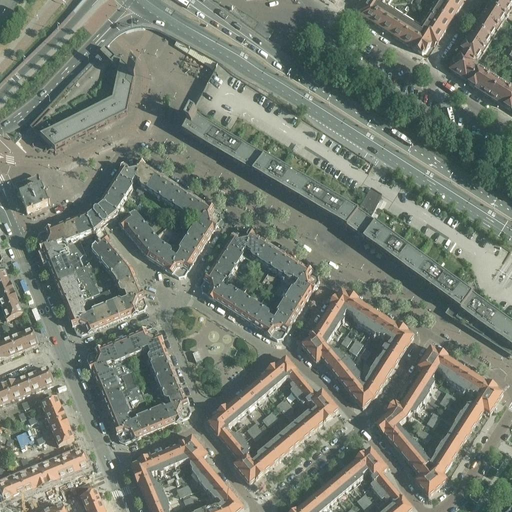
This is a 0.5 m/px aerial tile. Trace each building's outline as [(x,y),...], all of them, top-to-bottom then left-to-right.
[(381,8),(380,2),(381,0),(384,2),(384,0),(370,0),(361,14),(362,18),(371,24),(381,8),(381,9),(381,8)] [(457,14),(464,4),(458,0),(444,0),(442,4),(457,14)] [(507,14),(511,6),(511,2),(511,1),(508,0),(494,0),(489,8),(505,18),(507,20),(509,16),(507,14)] [(291,61),(266,45),(267,44),(253,35),(259,25),(235,9),(233,12),(231,11),(228,16),(218,10),(219,8),(209,2),(204,11),(200,8),(175,47),(213,72),(216,67),(217,67),(219,63),(244,79),(245,77),(270,93),(291,61)] [(451,24),(457,14),(442,4),(435,14),(451,24)] [(381,30),(391,15),(381,9),(381,8),(371,24),(381,30)] [(500,26),(505,18),(489,8),(482,19),(500,30),(502,27),(500,26)] [(444,35),(451,24),(435,14),(429,25),(444,35)] [(392,37),(401,22),(391,15),(381,30),(392,37)] [(500,30),(482,19),(475,30),(491,41),(495,33),(497,34),(500,30)] [(402,43),(412,28),(401,22),(392,37),(402,43)] [(437,45),(444,35),(429,25),(425,31),(425,32),(423,35),(424,36),(434,42),(434,43),(437,45)] [(412,50),(420,37),(420,35),(418,34),(418,32),(412,28),(402,43),(412,50)] [(486,47),(491,41),(475,30),(468,41),(486,53),(488,48),(486,47)] [(425,56),(434,43),(434,42),(424,36),(423,35),(420,35),(420,37),(412,50),(422,56),(425,56)] [(486,53),(468,41),(461,53),(463,54),(474,61),(477,63),(481,55),(483,57),(486,53)] [(216,73),(183,136),(347,237),(351,240),(456,314),(450,323),(509,361),(511,355),(511,273),(483,255),(478,262),(448,243),(449,241),(427,226),(426,228),(378,197),(327,164),(328,162),(306,148),(304,150),(282,135),(294,116),(269,100),(294,62),(287,57),(285,56),(268,45),(244,81),(220,65),(216,73)] [(87,140),(99,134),(98,133),(102,130),(106,128),(108,130),(129,119),(130,118),(128,116),(129,109),(131,107),(132,108),(138,82),(108,52),(32,130),(56,154),(60,150),(65,148),(67,150),(79,144),(78,143),(81,140),(85,138),(87,140)] [(477,69),(476,64),(473,63),(474,61),(463,54),(461,57),(451,72),(466,82),(467,81),(470,83),(477,73),(475,71),(477,69)] [(479,93),(491,75),(487,73),(486,75),(479,70),(477,73),(470,83),(468,86),(479,93)] [(490,100),(500,84),(493,79),(494,77),(491,75),(479,93),(490,100)] [(501,107),(511,89),(511,88),(509,86),(507,88),(500,84),(490,100),(501,107)] [(511,89),(501,107),(511,113),(511,112),(511,89)] [(147,191),(156,176),(144,168),(145,167),(140,164),(139,165),(134,161),(133,160),(133,161),(129,162),(128,162),(127,163),(128,163),(124,168),(120,173),(121,173),(118,178),(131,187),(135,180),(142,184),(141,186),(141,188),(147,191)] [(160,199),(169,184),(156,176),(147,191),(160,199)] [(50,206),(41,187),(39,180),(36,179),(36,178),(35,178),(35,179),(19,186),(18,186),(17,186),(17,187),(18,187),(17,189),(16,189),(16,190),(17,191),(17,192),(21,201),(26,214),(27,214),(27,215),(26,215),(27,216),(28,216),(28,215),(49,206),(49,207),(50,207),(50,206)] [(125,202),(132,190),(132,187),(131,187),(118,178),(109,192),(125,202)] [(173,208),(183,192),(169,184),(160,199),(173,208)] [(117,215),(125,202),(109,192),(101,205),(117,215)] [(186,216),(196,201),(183,192),(173,208),(186,216)] [(210,210),(209,209),(196,201),(186,216),(192,220),(194,220),(195,218),(202,222),(210,210)] [(107,228),(117,219),(118,218),(118,216),(117,215),(101,205),(97,210),(95,212),(92,214),(87,217),(93,234),(94,236),(96,236),(98,235),(107,228)] [(218,228),(221,222),(221,223),(222,221),(221,221),(220,217),(221,216),(220,216),(214,213),(215,212),(210,209),(209,209),(210,210),(202,222),(198,228),(212,237),(214,233),(215,233),(218,228)] [(93,234),(87,217),(72,223),(79,240),(93,234)] [(131,240),(145,228),(136,217),(134,217),(121,228),(131,240)] [(79,240),(72,223),(58,229),(64,244),(63,244),(64,245),(66,245),(79,240)] [(155,240),(145,228),(131,240),(141,252),(155,240)] [(203,251),(212,237),(198,228),(195,228),(187,241),(203,251)] [(56,247),(63,244),(64,244),(58,229),(52,231),(51,230),(46,233),(46,234),(40,236),(39,236),(40,237),(38,241),(37,241),(38,242),(40,248),(39,248),(42,254),(43,253),(45,259),(59,253),(56,247)] [(246,251),(254,238),(255,237),(250,234),(249,235),(244,232),(244,231),(243,231),(243,232),(239,232),(238,232),(237,233),(238,233),(228,248),(242,257),(246,251)] [(98,246),(105,241),(102,238),(101,239),(96,242),(98,246)] [(258,262),(268,247),(254,238),(246,251),(253,255),(252,257),(252,259),(258,262)] [(125,264),(106,241),(105,240),(105,241),(98,246),(92,251),(92,253),(111,276),(125,264)] [(156,265),(166,250),(160,246),(155,240),(141,252),(147,259),(148,260),(149,261),(156,265)] [(195,264),(203,251),(187,241),(180,253),(180,255),(181,255),(195,264)] [(271,270),(281,255),(268,247),(258,262),(271,270)] [(235,271),(243,259),(242,257),(228,248),(220,261),(235,271)] [(169,274),(174,265),(177,261),(170,257),(171,255),(170,253),(166,250),(156,265),(168,273),(169,274)] [(48,267),(65,260),(63,254),(60,253),(59,253),(45,259),(48,267)] [(192,268),(195,264),(181,255),(177,261),(174,265),(188,273),(189,273),(189,274),(193,269),(192,268)] [(284,279),(294,263),(281,255),(271,270),(284,279)] [(71,274),(65,260),(48,267),(54,281),(71,274)] [(228,283),(235,271),(220,261),(211,274),(225,283),(226,284),(228,283)] [(319,284),(318,279),(319,279),(318,278),(317,278),(312,275),(313,274),(308,271),(307,272),(294,263),(284,279),(281,283),(293,291),(295,290),(296,291),(309,300),(312,295),(313,296),(316,291),(315,290),(319,285),(320,284),(319,283),(319,284)] [(136,281),(133,274),(133,273),(132,272),(125,264),(111,276),(117,282),(119,288),(136,281)] [(188,273),(174,265),(169,274),(168,273),(168,274),(173,277),(179,280),(178,280),(180,281),(180,280),(184,279),(185,280),(185,279),(188,273)] [(89,276),(85,268),(71,274),(74,282),(89,276)] [(74,282),(71,274),(54,281),(57,289),(74,282)] [(222,289),(225,283),(211,274),(202,289),(201,290),(202,290),(202,295),(203,296),(209,299),(208,300),(213,303),(214,302),(213,302),(222,289)] [(0,289),(12,285),(10,280),(8,281),(5,275),(0,276),(0,289)] [(96,288),(89,276),(74,282),(79,295),(96,288)] [(147,307),(144,301),(145,301),(143,295),(142,295),(136,281),(119,288),(122,294),(124,295),(125,294),(128,302),(122,304),(120,303),(114,306),(113,303),(105,306),(113,326),(133,318),(139,316),(138,315),(144,313),(145,313),(145,312),(147,308),(147,307)] [(79,295),(74,282),(57,289),(62,302),(79,295)] [(14,296),(12,290),(14,289),(12,285),(0,289),(0,300),(0,301),(14,296)] [(279,298),(283,291),(279,288),(274,295),(279,298)] [(227,311),(237,295),(231,292),(229,292),(228,293),(222,289),(213,302),(214,302),(227,311)] [(301,313),(309,300),(296,291),(295,290),(293,291),(285,303),(301,313)] [(343,311),(346,307),(343,305),(348,298),(346,296),(345,295),(343,294),(342,294),(341,294),(340,294),(339,297),(339,298),(337,300),(330,310),(331,310),(327,317),(341,326),(343,327),(345,324),(344,323),(343,322),(345,319),(345,318),(347,315),(344,313),(345,312),(343,311)] [(83,303),(79,295),(62,302),(66,310),(83,303)] [(240,319),(250,304),(237,295),(227,311),(240,319)] [(20,305),(19,301),(17,302),(14,296),(0,301),(2,304),(0,304),(0,306),(3,313),(20,305)] [(357,323),(366,309),(358,304),(348,297),(348,298),(343,305),(346,307),(343,311),(345,312),(344,313),(347,315),(354,319),(353,320),(353,321),(357,323)] [(85,311),(85,309),(83,303),(66,310),(69,318),(83,312),(85,311)] [(293,326),(301,313),(285,303),(278,315),(278,317),(279,317),(293,326)] [(253,327),(263,312),(250,304),(240,319),(253,327)] [(23,317),(20,310),(22,309),(20,305),(3,313),(7,323),(23,317)] [(113,326),(105,306),(97,309),(98,312),(93,314),(92,316),(92,317),(86,319),(83,312),(69,318),(72,324),(71,325),(73,330),(74,330),(76,336),(77,337),(77,336),(81,338),(82,339),(83,339),(83,338),(88,336),(89,337),(94,335),(94,334),(113,326)] [(381,339),(390,324),(366,309),(357,323),(356,324),(356,325),(359,327),(359,328),(376,339),(376,338),(380,340),(381,339)] [(290,331),(293,326),(279,317),(275,323),(268,319),(269,317),(268,315),(263,312),(253,327),(266,336),(266,337),(271,340),(271,339),(277,342),(276,343),(277,343),(278,343),(282,342),(283,342),(283,341),(287,336),(291,331),(290,331)] [(337,333),(341,326),(327,317),(320,327),(340,339),(342,336),(337,333)] [(408,335),(397,329),(390,324),(381,339),(384,341),(385,340),(386,340),(392,344),(395,346),(396,344),(398,346),(401,341),(403,343),(408,336),(408,335)] [(340,339),(320,327),(314,337),(328,346),(332,340),(337,343),(340,339)] [(169,360),(162,345),(163,344),(161,339),(160,339),(158,334),(157,332),(157,333),(153,331),(153,330),(152,331),(146,333),(145,333),(140,335),(140,336),(135,338),(142,353),(148,350),(151,358),(149,358),(149,361),(151,367),(169,360)] [(38,348),(32,333),(21,337),(29,355),(33,353),(32,351),(38,348)] [(399,363),(411,344),(412,344),(414,342),(414,340),(413,340),(413,338),(411,337),(410,337),(408,336),(403,343),(401,341),(398,346),(396,344),(395,346),(392,344),(390,347),(388,350),(386,349),(385,350),(383,353),(385,354),(399,363)] [(29,355),(21,337),(11,341),(18,357),(24,355),(24,357),(29,355)] [(330,352),(327,349),(328,346),(314,337),(313,338),(311,338),(309,340),(309,342),(310,342),(305,345),(304,345),(302,347),(302,348),(302,349),(302,350),(304,352),(305,352),(313,362),(313,364),(315,366),(316,366),(317,366),(318,366),(320,364),(320,363),(322,362),(324,365),(335,356),(332,352),(330,351),(330,352)] [(142,353),(135,338),(121,344),(128,361),(141,355),(142,353)] [(18,357),(11,341),(0,346),(8,363),(12,362),(11,360),(18,357)] [(133,374),(128,361),(121,344),(101,352),(101,351),(96,353),(96,354),(90,356),(89,357),(88,361),(87,362),(87,363),(88,363),(90,368),(89,369),(91,374),(92,374),(98,388),(133,374)] [(433,368),(435,364),(432,363),(437,355),(435,353),(435,352),(432,351),(431,351),(430,351),(429,351),(428,354),(428,355),(417,372),(418,372),(418,373),(420,375),(418,377),(422,380),(423,378),(430,382),(431,382),(435,375),(434,375),(436,372),(434,370),(435,369),(433,368)] [(389,380),(395,369),(399,363),(385,354),(381,361),(378,364),(377,364),(371,375),(369,379),(366,385),(367,386),(366,387),(379,395),(388,380),(389,380)] [(445,382),(455,366),(448,361),(437,354),(437,355),(432,363),(435,364),(433,368),(435,369),(434,370),(436,372),(441,375),(442,377),(444,379),(445,382)] [(356,377),(353,373),(354,373),(346,363),(345,363),(342,360),(337,355),(335,355),(335,356),(324,365),(348,394),(359,385),(360,384),(360,382),(356,377)] [(174,374),(172,369),(169,360),(151,367),(157,381),(174,374)] [(290,380),(297,374),(286,361),(285,362),(284,362),(282,364),(281,365),(276,369),(267,377),(267,378),(257,385),(268,398),(290,380)] [(479,381),(466,373),(455,366),(445,382),(448,384),(447,384),(464,395),(464,394),(467,396),(470,396),(479,381)] [(54,387),(48,371),(41,374),(40,372),(36,373),(44,391),(54,387)] [(44,391),(36,373),(32,375),(33,377),(27,380),(33,396),(44,391)] [(101,396),(136,381),(133,374),(98,388),(101,396)] [(180,389),(174,374),(157,381),(163,396),(180,389)] [(305,384),(297,374),(290,380),(290,382),(293,386),(292,388),(292,389),(294,393),(305,384)] [(431,398),(430,397),(433,394),(432,394),(436,389),(436,388),(435,385),(431,382),(430,382),(423,378),(422,380),(401,409),(412,417),(416,417),(420,411),(421,411),(423,408),(424,408),(431,398)] [(33,396),(27,380),(21,382),(20,380),(15,382),(23,400),(33,396)] [(104,403),(137,389),(139,389),(136,381),(101,396),(104,403)] [(497,392),(487,386),(486,386),(479,381),(470,396),(473,397),(475,397),(481,401),(484,403),(485,402),(487,403),(489,399),(492,401),(497,393),(497,392)] [(23,400),(15,382),(11,384),(12,386),(6,388),(12,404),(23,400)] [(297,401),(310,390),(305,384),(294,393),(292,395),(297,401)] [(268,398),(257,385),(247,394),(258,407),(268,398)] [(374,402),(379,395),(366,387),(363,389),(359,385),(348,394),(363,412),(374,402)] [(12,404),(6,388),(0,390),(0,403),(2,408),(12,404)] [(107,410),(140,396),(137,389),(104,403),(107,410)] [(186,403),(180,389),(163,396),(166,402),(168,402),(170,402),(173,409),(186,403)] [(316,397),(315,397),(310,390),(297,401),(300,405),(301,404),(303,407),(307,405),(316,397)] [(153,399),(151,394),(148,396),(146,393),(142,395),(143,396),(145,402),(153,399)] [(490,418),(503,397),(497,393),(492,401),(489,399),(487,403),(485,402),(484,403),(481,401),(477,407),(475,406),(474,407),(472,409),(483,416),(483,417),(485,418),(486,416),(490,418)] [(258,407),(247,394),(237,403),(247,416),(258,407)] [(339,413),(327,399),(323,394),(319,397),(318,395),(315,397),(316,397),(307,405),(310,408),(311,407),(314,410),(315,410),(317,412),(318,411),(320,413),(322,411),(325,414),(328,412),(333,418),(339,413)] [(110,417),(131,409),(140,405),(141,405),(140,403),(142,401),(143,403),(145,402),(143,396),(140,396),(107,410),(110,417)] [(64,410),(62,406),(60,407),(57,401),(42,407),(46,418),(64,410)] [(289,406),(285,401),(281,405),(285,410),(289,406)] [(191,415),(191,414),(186,403),(173,409),(166,412),(172,427),(188,420),(190,420),(189,419),(191,415)] [(228,432),(247,416),(237,403),(227,411),(227,410),(217,418),(218,419),(208,427),(218,440),(219,439),(225,434),(228,434),(228,432)] [(285,410),(281,405),(277,408),(281,413),(285,410)] [(408,423),(412,417),(401,409),(396,405),(395,407),(394,406),(388,417),(399,430),(400,430),(408,423)] [(294,411),(290,407),(289,406),(285,410),(289,415),(294,411)] [(464,446),(479,422),(483,417),(483,416),(472,409),(470,408),(470,409),(468,409),(465,413),(462,417),(462,416),(455,427),(456,427),(453,431),(453,432),(450,437),(464,446)] [(129,418),(129,416),(134,415),(131,409),(110,417),(113,425),(127,419),(129,418)] [(66,422),(64,416),(66,415),(64,410),(46,418),(50,428),(66,422)] [(172,427),(166,412),(166,411),(164,410),(150,416),(157,433),(172,427)] [(289,415),(285,410),(281,413),(285,418),(289,415)] [(324,426),(333,418),(328,412),(325,414),(322,411),(320,413),(318,411),(317,412),(311,417),(309,415),(306,418),(317,432),(323,426),(324,426)] [(157,433),(150,416),(137,421),(136,423),(137,424),(143,439),(157,433)] [(406,437),(400,430),(399,430),(388,417),(387,418),(376,428),(376,429),(384,438),(385,438),(393,448),(394,448),(393,448),(406,437)] [(295,450),(317,432),(306,418),(283,437),(295,450)] [(137,424),(130,426),(127,419),(113,425),(120,443),(121,444),(125,445),(126,446),(127,446),(143,439),(137,424)] [(72,431),(71,427),(69,428),(66,422),(50,428),(55,439),(72,431)] [(259,431),(255,426),(251,429),(255,434),(259,431)] [(255,434),(251,429),(247,433),(251,438),(255,434)] [(75,443),(72,436),(74,435),(72,431),(55,439),(59,449),(75,443)] [(264,436),(259,431),(255,434),(259,439),(264,436)] [(226,448),(238,439),(235,436),(234,436),(231,438),(228,434),(225,434),(219,439),(226,448)] [(259,439),(255,434),(251,438),(255,443),(259,439)] [(232,455),(245,444),(240,437),(238,439),(226,448),(232,455)] [(272,469),(295,450),(283,437),(261,456),(272,469)] [(423,457),(424,457),(416,446),(415,447),(412,443),(412,444),(406,437),(393,448),(394,448),(418,477),(431,466),(426,461),(423,457)] [(444,476),(464,446),(450,437),(446,443),(443,447),(442,446),(440,451),(436,457),(437,457),(434,460),(435,461),(431,467),(430,467),(444,476)] [(207,458),(192,440),(182,448),(180,449),(186,466),(190,465),(192,467),(192,471),(194,473),(205,465),(202,462),(207,458)] [(247,454),(250,452),(248,449),(249,448),(245,444),(232,455),(238,462),(247,454)] [(27,457),(39,452),(37,448),(25,453),(27,457)] [(186,466),(180,449),(169,454),(177,476),(182,474),(179,469),(186,466)] [(387,471),(371,452),(365,457),(371,463),(368,466),(370,469),(369,470),(370,473),(369,474),(371,476),(370,477),(373,480),(372,481),(372,482),(375,486),(383,478),(386,476),(384,474),(387,471)] [(177,476),(169,454),(157,459),(164,475),(171,472),(173,477),(177,476)] [(253,474),(250,471),(252,469),(251,467),(253,466),(250,463),(251,462),(249,459),(250,458),(249,456),(247,454),(238,462),(235,464),(237,466),(234,469),(250,488),(256,483),(250,476),(253,474)] [(89,471),(82,455),(72,459),(79,477),(83,475),(82,473),(89,471)] [(265,475),(272,469),(261,456),(258,458),(258,460),(259,461),(253,466),(251,467),(252,469),(250,471),(253,474),(250,476),(256,483),(265,475)] [(369,470),(370,469),(368,466),(371,463),(365,457),(355,465),(356,465),(349,470),(361,484),(363,482),(363,480),(362,479),(369,474),(370,473),(369,470)] [(79,477),(72,459),(64,462),(65,465),(62,466),(68,479),(74,477),(75,479),(79,477)] [(164,475),(157,459),(150,462),(150,461),(138,466),(131,469),(134,476),(134,477),(142,474),(143,477),(147,475),(148,477),(151,477),(152,477),(152,479),(155,478),(156,478),(159,477),(161,478),(164,477),(164,475)] [(68,479),(62,466),(59,467),(58,465),(51,468),(58,486),(62,484),(62,482),(68,479)] [(229,494),(214,476),(205,465),(194,473),(194,476),(198,481),(197,481),(200,485),(199,486),(208,496),(208,495),(211,498),(212,498),(217,503),(218,503),(229,494),(229,493),(229,494)] [(448,484),(443,478),(444,476),(430,467),(431,467),(431,466),(418,477),(421,480),(415,484),(429,500),(448,484)] [(58,486),(51,468),(43,471),(44,473),(41,474),(47,488),(53,485),(54,487),(58,486)] [(338,503),(361,484),(349,470),(327,489),(338,503)] [(47,488),(41,474),(38,476),(37,473),(30,476),(37,494),(42,492),(41,490),(47,488)] [(154,486),(152,479),(152,477),(151,477),(148,477),(147,475),(143,477),(142,474),(134,477),(139,488),(142,496),(158,489),(157,486),(154,486)] [(37,494),(30,476),(22,479),(23,482),(21,483),(26,496),(32,494),(33,496),(37,494)] [(376,495),(389,485),(383,478),(375,486),(371,488),(374,491),(373,492),(376,495)] [(26,496),(21,483),(18,484),(17,482),(9,485),(17,503),(21,501),(20,499),(26,496)] [(17,503),(9,485),(0,488),(0,492),(2,496),(5,505),(11,502),(12,504),(17,503)] [(384,500),(395,492),(389,485),(376,495),(382,502),(384,500)] [(170,511),(166,501),(162,492),(161,492),(160,489),(158,489),(142,496),(148,511),(169,511),(170,511)] [(307,511),(327,511),(338,503),(327,489),(305,508),(307,511)] [(402,501),(395,492),(384,500),(387,504),(390,502),(393,505),(396,506),(402,501)] [(86,511),(102,506),(98,495),(96,495),(93,496),(92,493),(85,496),(86,499),(81,500),(86,511)] [(243,511),(244,511),(229,494),(218,503),(222,508),(219,510),(220,511),(243,511)] [(412,511),(403,500),(402,501),(396,506),(393,505),(393,509),(388,511),(412,511)]
